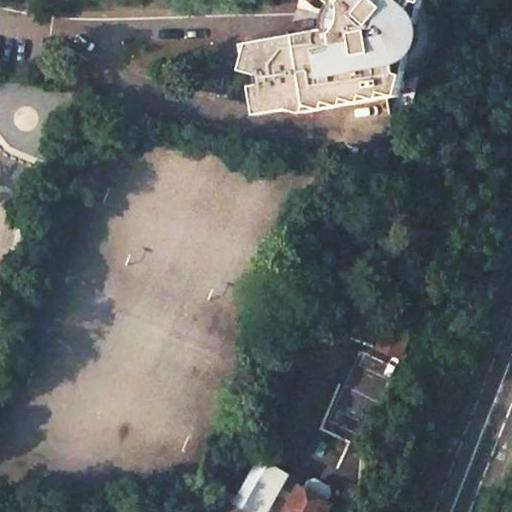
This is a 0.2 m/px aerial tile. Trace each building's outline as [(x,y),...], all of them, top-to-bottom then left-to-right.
[(330,0),(335,3),(334,4),(330,12),(329,13),(329,14),(328,20),(328,22),(327,24),(327,30),(281,38),(277,51),(253,44),(246,70),(237,68),(229,98),(278,112),(310,107),(304,78),(342,71),(346,100),(384,93),(382,85),(403,81),(412,79),(420,76),(425,73),(430,68),(435,63),(441,53),(444,42),(445,32),(444,23),(440,12),(438,8),(433,2),(431,0),(330,0)] [(304,78),(310,107),(346,100),(342,71),(304,78)] [(403,81),(382,85),(384,93),(402,90),(403,81)] [(314,155),(310,170),(339,179),(343,162),(318,155),(314,155)] [(266,470),(243,511),(271,511),(288,481),(266,470)] [(301,489),(288,511),(328,511),(332,505),(327,503),(332,494),(331,488),(317,481),(311,483),(306,492),(301,489)]
